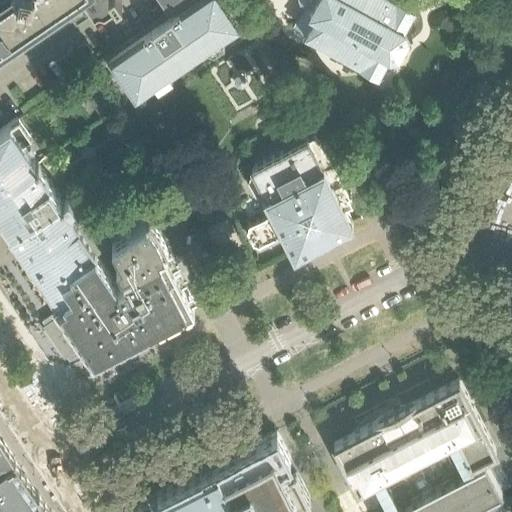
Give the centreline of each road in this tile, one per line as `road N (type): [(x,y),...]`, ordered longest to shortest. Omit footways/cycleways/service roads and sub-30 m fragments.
road 1 (residential): [(50,461),(450,249)]
road 2 (residential): [(511,137),(494,157),(450,249)]
